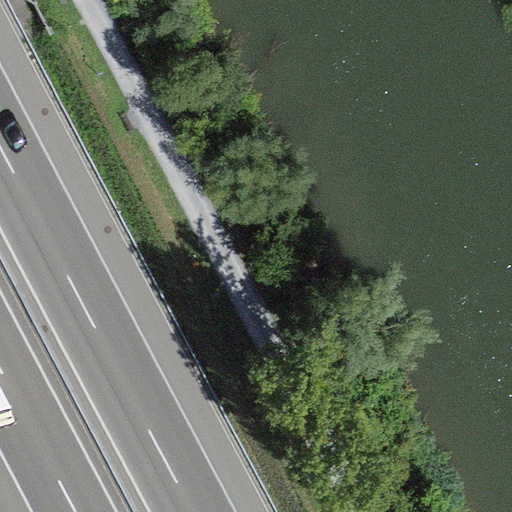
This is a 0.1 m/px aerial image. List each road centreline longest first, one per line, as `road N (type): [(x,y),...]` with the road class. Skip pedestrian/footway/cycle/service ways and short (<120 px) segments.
road 1 (motorway): [(210,511),(0,117)]
road 2 (motorway): [(0,344),(88,511)]
